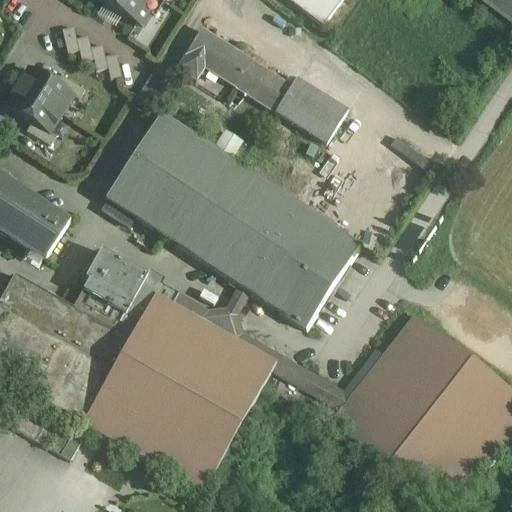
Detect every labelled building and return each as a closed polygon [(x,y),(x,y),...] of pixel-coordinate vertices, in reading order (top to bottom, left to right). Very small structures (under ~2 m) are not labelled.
[(158,4),(152,0),(93,0),(142,30),(158,4)] [(281,0),(322,30),(345,0),(281,0)] [(511,0),(477,0),(511,25),(511,0)] [(73,32),(61,34),(66,58),(78,55),(75,43),(73,32)] [(251,65),(201,34),(177,73),(195,85),(203,72),(234,92),(251,65)] [(87,41),(75,43),(78,55),(81,67),(92,64),(90,52),(87,41)] [(101,50),(90,52),(92,64),(95,76),(107,73),(104,61),(101,50)] [(116,59),(104,61),(107,73),(110,85),(121,82),(116,59)] [(291,91),(251,65),(234,92),(274,117),(291,91)] [(174,77),(158,67),(135,103),(151,114),(174,77)] [(54,89),(28,73),(17,92),(60,118),(71,100),(54,89)] [(84,94),(60,79),(54,89),(71,100),(78,104),(84,94)] [(347,115),(296,83),(291,91),(274,117),(326,149),(347,115)] [(60,118),(17,92),(6,109),(32,125),(49,136),(60,118)] [(413,117),(407,126),(443,148),(448,139),(413,117)] [(362,252),(160,120),(105,204),(307,335),(362,252)] [(49,136),(32,125),(25,135),(49,150),(55,140),(49,136)] [(68,228),(0,183),(0,233),(45,263),(68,228)] [(73,313),(14,279),(0,303),(0,382),(74,424),(71,430),(78,434),(81,429),(153,299),(171,309),(177,298),(100,255),(85,284),(88,285),(73,313)] [(171,309),(153,299),(81,429),(203,498),(275,368),(171,309)] [(511,395),(416,321),(331,429),(436,511),(457,511),(511,442),(511,395)] [(10,401),(0,419),(0,425),(9,431),(22,409),(10,401)] [(22,409),(9,431),(21,438),(34,416),(22,409)] [(34,416),(21,438),(33,445),(47,422),(34,416)] [(57,431),(47,425),(35,446),(45,452),(57,431)] [(69,438),(59,432),(47,453),(57,459),(69,438)] [(70,439),(59,460),(69,466),(81,445),(70,439)]
